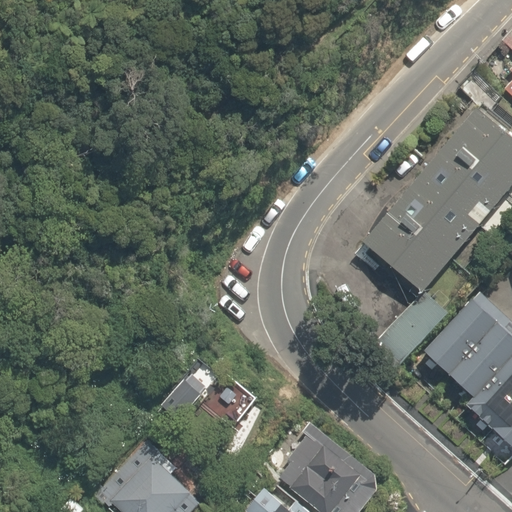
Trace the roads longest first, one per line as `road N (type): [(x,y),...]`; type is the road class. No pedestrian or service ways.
road 1 (residential): [(498,0),(304,215),(281,283),(300,343),(467,506)]
road 2 (track): [(0,269),(284,71),(371,0)]
